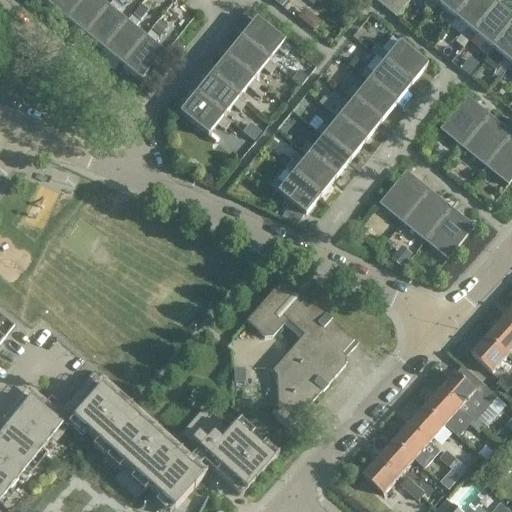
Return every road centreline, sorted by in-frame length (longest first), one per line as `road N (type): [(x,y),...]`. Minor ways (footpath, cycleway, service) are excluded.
road 1 (residential): [(439,329),(399,297),(30,132)]
road 2 (residential): [(292,494),(439,329)]
road 3 (unknown): [(135,149),(256,9)]
road 4 (unknown): [(316,258),(406,159)]
